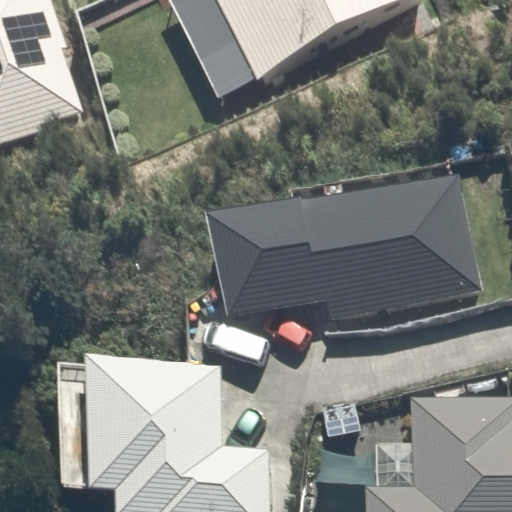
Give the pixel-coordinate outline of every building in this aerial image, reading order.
[(0,0),(0,151),(46,135),(44,130),(87,115),(69,58),(73,56),(56,0),(0,0)] [(261,84),(419,0),(180,0),(172,4),(205,68),(243,49),(261,84)] [(487,294),(464,183),(217,232),(235,329),(333,308),(336,326),(487,294)] [(276,511),(274,458),(230,458),(228,378),(102,378),(102,384),(74,385),(76,507),(105,507),(105,511),(131,510),(131,511),(276,511)] [(511,511),(511,405),(419,407),(421,499),(375,500),(374,511),(511,511)]
